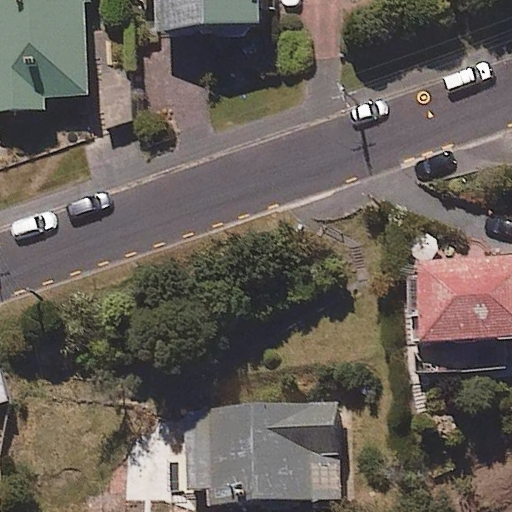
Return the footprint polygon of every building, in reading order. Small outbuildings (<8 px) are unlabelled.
[(94,97),(90,6),(97,5),(96,0),(0,0),(0,114),(51,113),(50,100),(94,97)] [(267,0),(160,0),(163,36),(269,31),(267,0)] [(511,256),(414,261),(417,347),(511,343),(511,256)] [(0,405),(13,401),(3,368),(0,368),(0,405)] [(211,493),(211,507),(345,500),(340,404),(189,411),(193,494),(211,493)]
